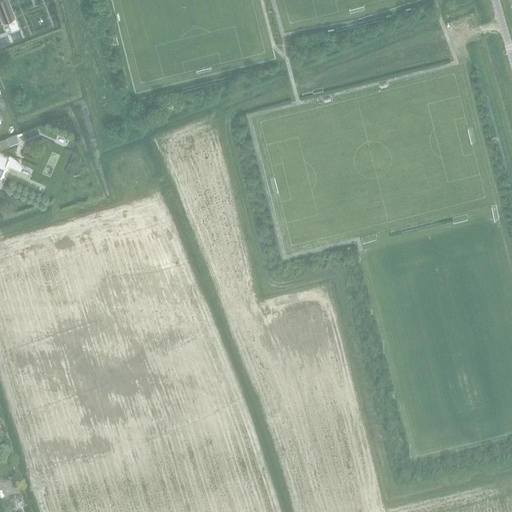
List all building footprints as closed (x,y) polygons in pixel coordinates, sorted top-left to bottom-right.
[(14,17),(7,0),(0,0),(0,16),(2,22),(14,17)] [(9,146),(7,141),(7,139),(0,141),(0,147),(1,150),(9,146)] [(0,174),(2,176),(7,167),(4,166),(8,157),(0,153),(0,174)] [(175,224),(156,230),(160,243),(169,240),(170,245),(181,242),(175,224)] [(145,233),(126,239),(131,257),(142,254),(140,248),(149,245),(145,233)] [(126,239),(106,245),(110,258),(119,255),(120,261),(131,257),(126,239)] [(100,247),(80,253),(85,271),(97,268),(95,261),(103,258),(100,247)] [(80,253),(60,259),(64,272),(73,269),(74,275),(85,271),(80,253)] [(49,263),(30,269),(36,287),(46,284),(44,278),(53,275),(49,263)] [(9,270),(0,272),(0,291),(5,290),(4,284),(12,282),(9,270)] [(177,312),(195,307),(192,296),(180,299),(176,283),(169,285),(177,312)] [(184,310),(177,312),(185,339),(203,333),(200,323),(189,326),(184,310)] [(148,333),(134,337),(140,355),(153,351),(148,333)] [(140,355),(134,337),(121,341),(126,359),(140,355)] [(192,337),(186,339),(194,366),(200,364),(211,360),(208,349),(197,353),(192,337)] [(47,340),(30,345),(33,355),(50,350),(47,340)] [(126,359),(121,341),(108,345),(113,363),(126,359)] [(113,363),(108,345),(95,349),(100,367),(113,363)] [(100,367),(95,349),(81,353),(87,371),(100,367)] [(50,350),(33,355),(36,365),(53,360),(50,350)] [(53,360),(36,365),(39,375),(56,370),(53,360)] [(200,364),(194,366),(202,392),(219,387),(216,376),(205,380),(200,364)] [(56,370),(39,375),(42,384),(58,379),(56,370)] [(58,379),(42,384),(44,394),(61,389),(58,379)] [(61,389),(44,394),(47,404),(64,399),(61,389)] [(208,391),(202,393),(209,419),(227,414),(224,403),(213,407),(208,391)] [(67,409),(64,399),(47,404),(50,414),(67,409)] [(175,425),(170,407),(156,411),(162,429),(175,425)] [(162,429),(156,411),(143,415),(149,433),(162,429)] [(149,433),(143,415),(130,419),(135,437),(149,433)] [(135,437),(130,419),(117,423),(122,441),(135,437)] [(122,441),(117,423),(103,427),(109,445),(122,441)] [(68,429),(56,433),(61,453),(80,447),(76,436),(71,438),(68,429)] [(80,447),(61,453),(67,473),(79,469),(76,461),(83,459),(80,447)]
